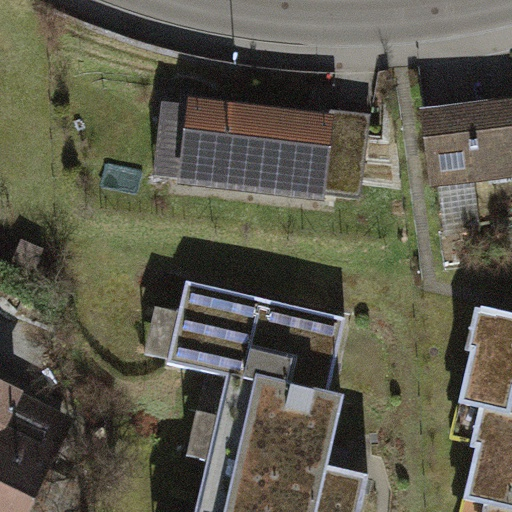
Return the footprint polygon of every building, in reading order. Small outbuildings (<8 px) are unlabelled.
[(511,95),(450,104),(467,190),(511,184),(511,95)] [(356,145),(177,127),(168,209),(347,228),(356,145)] [(0,322),(9,308),(0,302),(0,322)] [(342,350),(197,321),(183,391),(240,403),(217,511),(357,511),(362,490),(316,481),(342,350)] [(511,352),(502,409),(511,411),(511,352)] [(62,511),(101,432),(0,384),(0,511),(62,511)]
